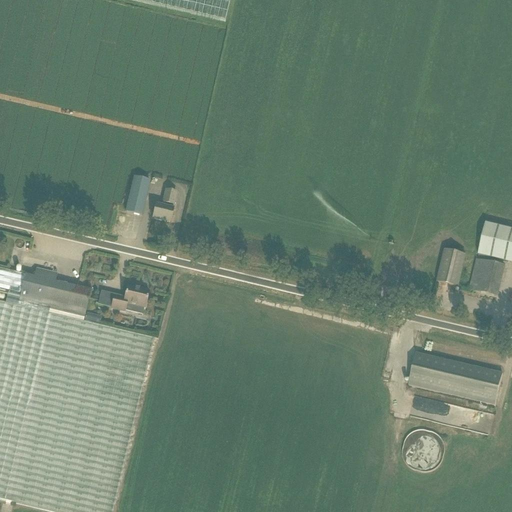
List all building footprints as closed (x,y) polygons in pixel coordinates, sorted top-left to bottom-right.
[(126,0),(198,17),(225,23),(230,0),(126,0)] [(130,198),(126,213),(141,217),(150,182),(134,178),(130,198)] [(153,220),(170,224),(173,211),(172,211),(176,194),(166,192),(162,208),(156,207),(153,220)] [(478,256),(511,264),(511,231),(485,225),(478,256)] [(15,244),(15,245),(15,246),(16,246),(16,247),(16,248),(17,248),(17,249),(18,249),(19,249),(20,249),(21,249),(22,249),(23,248),(24,247),(24,246),(24,245),(24,244),(24,243),(23,243),(23,242),(22,242),(21,241),(20,241),(19,241),(18,241),(17,242),(16,243),(15,244)] [(437,284),(458,289),(466,257),(445,252),(437,284)] [(500,297),(506,266),(476,260),(470,292),(500,297)] [(0,302),(0,501),(46,511),(113,511),(154,340),(83,323),(91,292),(55,283),(57,275),(36,270),(34,278),(0,270),(0,290),(8,293),(6,304),(0,302)] [(114,297),(111,310),(125,313),(125,312),(126,306),(144,310),(145,310),(149,293),(127,288),(125,300),(114,297)] [(87,314),(85,322),(99,325),(101,318),(87,314)] [(416,355),(409,387),(495,407),(503,375),(416,355)] [(403,447),(403,453),(404,460),(408,465),(414,469),(420,471),(427,470),(433,468),(438,463),(441,457),(442,451),(441,444),(438,439),(433,435),(427,432),(421,432),(415,433),(409,436),(405,441),(403,447)]
